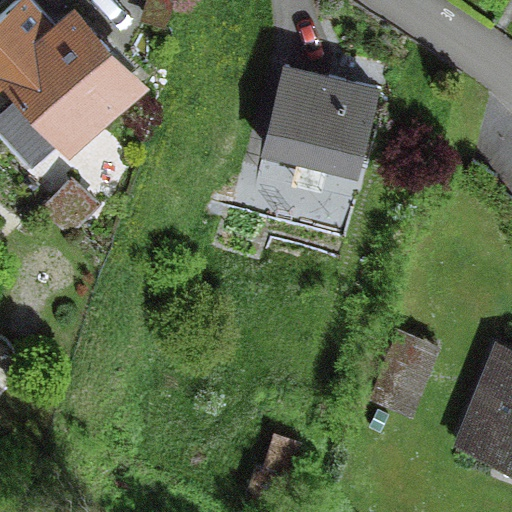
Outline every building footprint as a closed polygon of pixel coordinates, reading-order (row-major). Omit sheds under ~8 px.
[(69,10),(50,27),(26,0),(6,0),(0,6),(0,69),(22,94),(0,113),(0,122),(29,155),(56,130),(63,138),(130,77),(69,10)] [(370,87),(324,76),(279,65),(259,145),(350,168),(370,87)] [(473,259),(497,274),(511,250),(511,214),(504,209),(510,199),(486,184),(491,175),(467,160),(436,209),(461,224),(455,233),(479,248),(473,259)] [(367,396),(405,412),(432,346),(393,330),(367,396)] [(511,451),(511,359),(496,353),(464,431),(511,451)]
